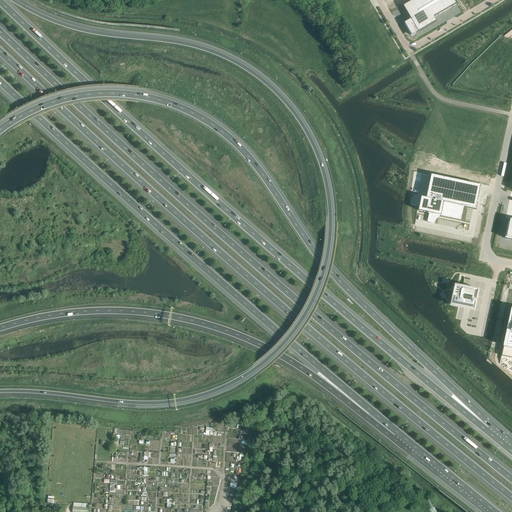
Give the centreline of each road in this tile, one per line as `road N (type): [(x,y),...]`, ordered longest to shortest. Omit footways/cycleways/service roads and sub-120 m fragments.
road 1 (motorway): [(0,392),(153,403),(226,385),(296,327),(321,278),(330,225),(313,145),(267,83),(196,45),(78,28),(13,0)]
road 2 (motorway): [(511,479),(242,253),(0,31)]
road 3 (motorway): [(0,50),(234,264),(511,497)]
road 4 (motorway): [(488,428),(259,238),(0,0)]
road 5 (motorway): [(488,428),(333,274),(252,160),(211,123),(160,100),(94,93),(46,104),(0,130)]
road 6 (motorway): [(0,81),(396,434)]
road 7 (motorway): [(0,327),(84,311),(181,317),(274,351),(396,434)]
road 8 (unclassified): [(511,262),(493,258),(484,241),(511,119)]
road 9 (unclassified): [(492,0),(409,48),(380,0)]
road 10 (motorway): [(396,434),(493,511)]
